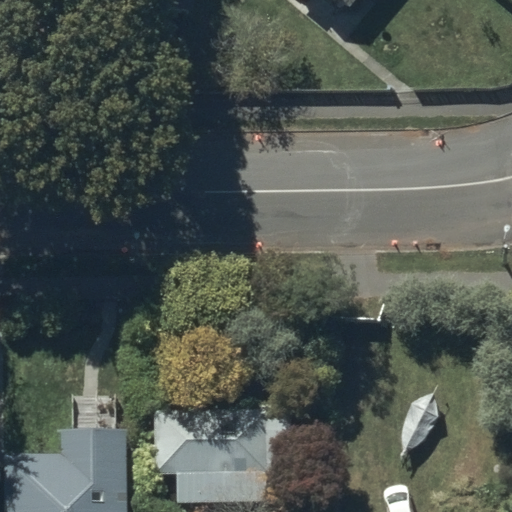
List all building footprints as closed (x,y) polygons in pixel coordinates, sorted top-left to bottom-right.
[(194,0),(149,0),(148,5),(190,16),(194,0)] [(337,0),(358,17),(372,0),(337,0)] [(297,511),(298,429),(161,428),(161,487),(184,487),(183,511),(297,511)] [(494,511),(494,432),(376,432),(376,486),(368,486),(367,511),(494,511)] [(130,511),(130,456),(75,456),(75,479),(13,480),(13,511),(130,511)]
